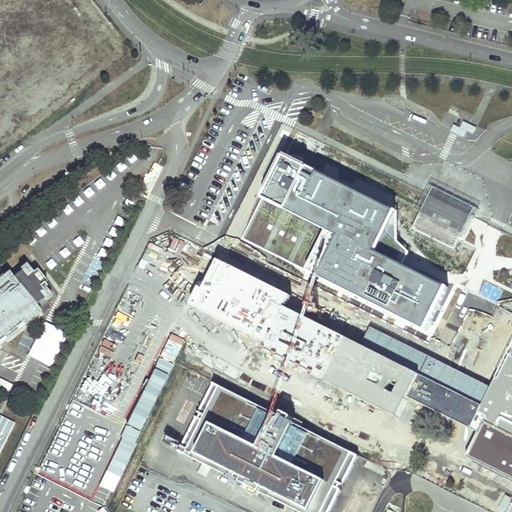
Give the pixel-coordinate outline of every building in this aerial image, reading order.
[(0,117),(92,48),(54,0),(30,0),(22,6),(17,0),(0,12),(0,117)] [(454,124),(451,131),(464,137),(467,131),(473,134),(477,127),(463,121),(460,127),(454,124)] [(424,339),(449,283),(399,260),(402,254),(406,246),(384,223),(380,206),(351,193),(341,200),(291,169),(276,195),(278,202),(259,228),(301,281),(424,339)] [(418,215),(412,228),(454,249),(458,241),(470,216),(472,212),(475,207),(433,186),(430,191),(428,195),(418,215)] [(8,270),(0,276),(0,340),(10,332),(8,330),(20,321),(23,325),(41,311),(36,305),(44,298),(46,300),(52,295),(45,287),(46,286),(43,282),(46,279),(36,268),(32,271),(25,262),(19,267),(21,270),(13,276),(8,270)] [(408,377),(396,397),(441,416),(453,393),(408,377)] [(214,383),(180,452),(299,511),(330,511),(359,456),(292,422),(294,418),(284,412),(281,417),(214,383)] [(0,451),(15,422),(0,414),(0,451)]
